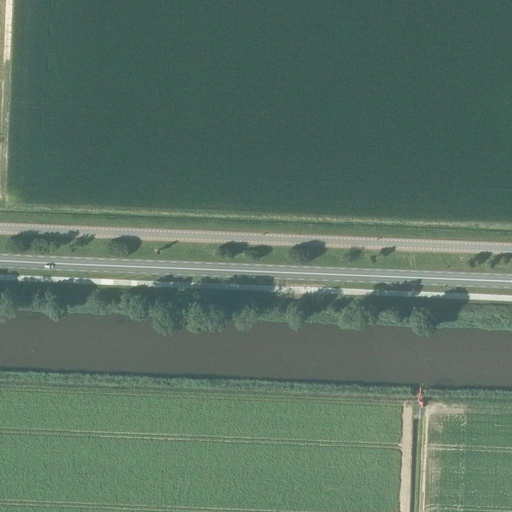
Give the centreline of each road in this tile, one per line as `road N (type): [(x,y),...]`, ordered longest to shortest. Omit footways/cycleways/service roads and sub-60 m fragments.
road 1 (unclassified): [(0,229),(511,249)]
road 2 (primary): [(510,281),(0,261)]
